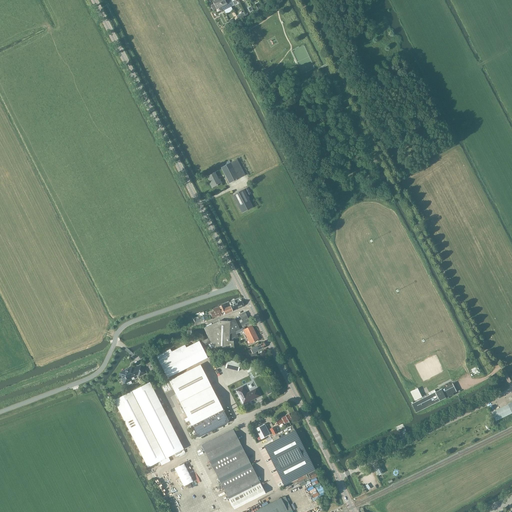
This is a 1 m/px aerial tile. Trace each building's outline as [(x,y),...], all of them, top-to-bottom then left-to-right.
[(211,6),(213,11),(219,8),(221,12),(224,11),(217,0),(214,0),(215,0),(212,2),(214,4),(211,6)] [(217,0),(224,11),(231,7),(229,2),(227,0),(217,0)] [(231,163),(221,168),(229,184),(239,179),(231,163)] [(207,176),(211,183),(210,183),(212,187),(221,182),(219,179),(218,179),(215,172),(207,176)] [(233,196),(242,214),(253,208),(244,190),(233,196)] [(234,310),(244,306),(241,301),(235,304),(234,301),(229,303),(230,306),(231,305),(234,310)] [(225,314),(233,311),(230,306),(225,308),(224,305),(223,306),(223,305),(219,307),(222,313),(224,312),(225,314)] [(219,307),(213,309),(214,312),(211,313),(210,314),(211,317),(212,317),(213,318),(220,316),(220,314),(221,313),(219,307)] [(239,315),(241,320),(242,321),(248,318),(245,313),(239,315)] [(237,323),(238,327),(241,325),(242,328),(244,327),(251,324),(248,318),(242,321),(241,320),(238,322),(239,322),(237,323)] [(208,339),(211,343),(213,349),(218,349),(217,348),(234,349),(233,341),(229,341),(231,333),(239,329),(238,327),(237,323),(235,320),(230,322),(219,322),(204,329),(208,339)] [(252,326),(245,330),(243,330),(244,331),(250,344),(258,340),(252,326)] [(233,339),(238,337),(237,334),(244,331),(243,330),(245,330),(244,327),(242,328),(239,329),(231,333),(229,341),(233,341),(233,339)] [(211,343),(208,339),(206,340),(203,341),(199,342),(186,348),(184,345),(171,352),(170,350),(156,356),(167,378),(207,358),(202,347),(206,345),(208,344),(211,343)] [(250,354),(252,357),(257,356),(256,352),(266,348),(264,343),(250,349),(252,353),(250,354)] [(223,365),(226,366),(225,368),(239,372),(241,363),(227,360),(222,359),(221,362),(223,365)] [(132,368),(124,371),(123,371),(119,373),(125,384),(131,381),(130,379),(138,375),(139,377),(145,374),(141,365),(133,369),(132,368)] [(200,365),(169,381),(180,403),(181,406),(198,438),(228,423),(228,421),(200,365)] [(254,371),(256,376),(263,373),(261,367),(254,371)] [(150,383),(128,394),(114,401),(148,467),(184,449),(150,383)] [(453,384),(442,389),(446,398),(450,396),(451,397),(454,395),(453,393),(457,391),(453,384)] [(246,394),(243,387),(236,391),(243,404),(250,400),(251,401),(260,396),(256,389),(246,394)] [(418,389),(411,392),(415,401),(422,398),(418,389)] [(437,392),(440,400),(440,401),(446,398),(442,389),(437,392)] [(440,400),(437,392),(412,404),(417,413),(440,400)] [(511,412),(509,405),(508,405),(492,413),(496,421),(511,413),(511,412)] [(281,419),(276,422),(278,426),(284,422),(284,424),(291,420),(288,414),(281,418),(281,419)] [(256,429),(261,439),(270,435),(265,424),(256,429)] [(201,445),(228,499),(260,483),(232,430),(201,445)] [(314,470),(297,435),(295,431),(264,446),(284,485),(314,470)] [(174,479),(177,478),(173,469),(158,476),(164,491),(177,485),(174,479)] [(254,511),(283,511),(284,511),(283,511),(290,511),(292,511),(284,497),(254,511)]
